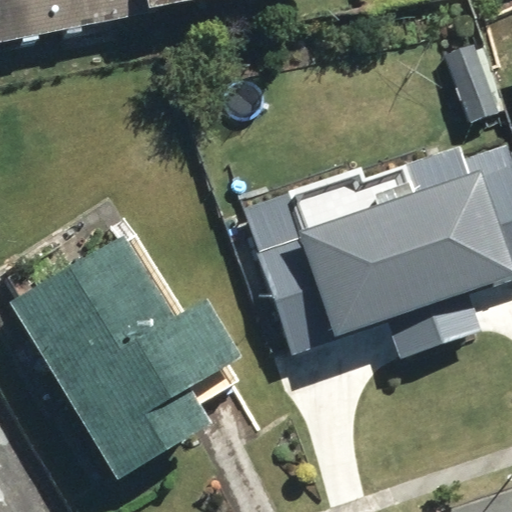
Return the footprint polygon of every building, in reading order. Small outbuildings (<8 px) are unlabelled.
[(0,0),(0,47),(161,13),(157,0),(0,0)] [(157,0),(161,13),(224,0),(157,0)] [(458,1),(457,0),(354,0),(358,19),(458,1)] [(510,122),(477,43),(437,59),(469,139),(510,122)] [(511,75),(502,78),(511,114),(511,75)] [(273,259),(301,358),(410,327),(420,362),(490,342),(479,302),(511,292),(511,215),(493,150),(280,211),(292,253),(273,259)] [(126,230),(13,309),(134,483),(220,423),(209,407),(260,371),(215,306),(191,323),(126,230)]
